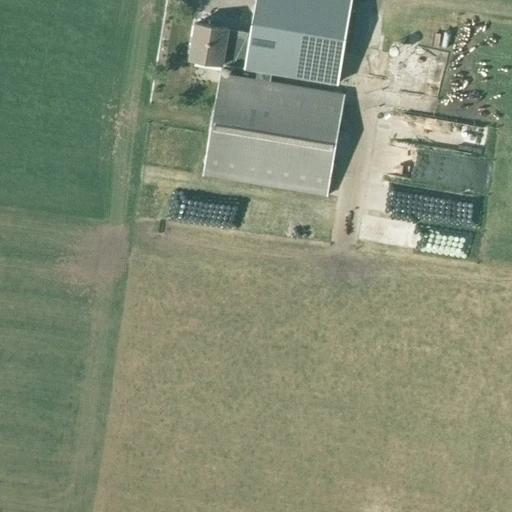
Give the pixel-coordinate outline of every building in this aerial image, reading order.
[(192,13),(199,0),(173,0),(173,1),(192,13)] [(351,0),(256,0),(251,34),(228,30),(228,29),(195,24),(189,60),(223,66),(223,64),(256,70),(254,80),(220,74),(203,176),(327,197),(344,95),(269,82),(271,72),(338,83),(351,0)] [(408,80),(420,84),(425,69),(444,75),(449,61),(428,54),(426,60),(416,57),(408,80)] [(409,133),(406,145),(421,149),(424,137),(409,133)] [(175,163),(193,162),(192,150),(175,151),(175,163)] [(169,206),(170,183),(170,166),(152,166),(150,206),(169,206)] [(485,221),(491,186),(402,170),(400,178),(444,185),(441,201),(458,204),(455,216),(485,221)] [(222,211),(225,188),(213,186),(210,209),(222,211)]
